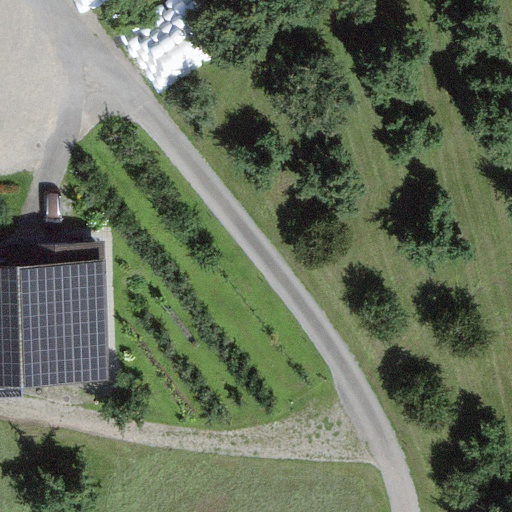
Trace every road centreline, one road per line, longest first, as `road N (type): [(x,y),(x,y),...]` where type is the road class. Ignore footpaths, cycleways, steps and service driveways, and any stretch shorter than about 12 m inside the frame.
road 1 (residential): [(53,0),(325,333),(379,433),(399,490)]
road 2 (track): [(0,411),(100,430),(295,444),(379,433)]
